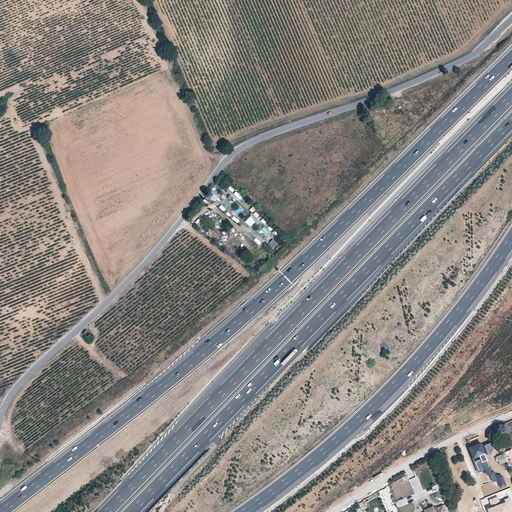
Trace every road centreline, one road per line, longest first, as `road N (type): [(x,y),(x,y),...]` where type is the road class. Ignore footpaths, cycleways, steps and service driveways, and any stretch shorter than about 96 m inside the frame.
road 1 (motorway): [(511,57),(238,321),(0,511)]
road 2 (unclassified): [(511,18),(473,54),(231,154),(154,250),(26,376),(0,414)]
road 3 (motorway): [(511,95),(106,511)]
road 4 (motorway): [(131,511),(511,120)]
road 5 (motorway): [(244,511),(395,383),(511,237)]
road 6 (unclassified): [(511,414),(420,457),(332,511)]
